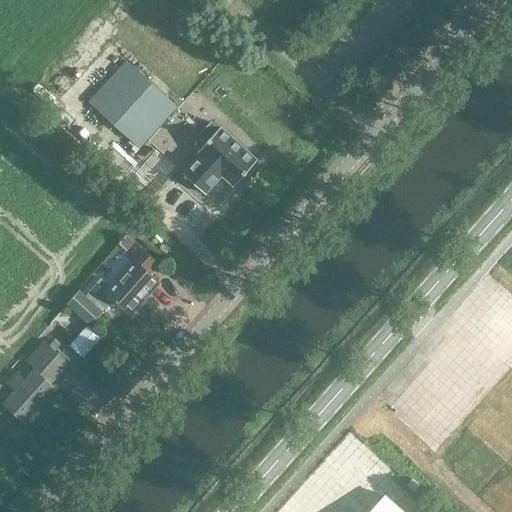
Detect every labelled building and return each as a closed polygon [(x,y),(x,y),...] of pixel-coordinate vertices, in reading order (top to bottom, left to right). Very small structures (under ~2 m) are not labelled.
[(140,150),(177,110),(127,63),(90,104),(140,150)] [(356,70),(349,77),(359,86),(366,79),(356,70)] [(220,128),(218,130),(211,123),(199,137),(206,143),(197,154),(200,156),(183,175),(205,194),(222,176),(234,187),(257,161),(220,128)] [(150,190),(172,166),(156,151),(134,175),(150,190)] [(128,236),(79,291),(66,306),(91,328),(103,313),(101,311),(103,309),(106,311),(113,303),(130,317),(160,283),(151,274),(159,264),(134,242),(128,236)] [(56,391),(50,386),(69,365),(57,355),(63,347),(55,340),(49,347),(42,342),(25,361),(35,370),(25,381),(18,374),(8,385),(15,392),(3,405),(25,426),(56,391)] [(413,491),(419,485),(412,479),(407,485),(413,491)] [(403,511),(385,495),(372,510),(374,511),(403,511)]
